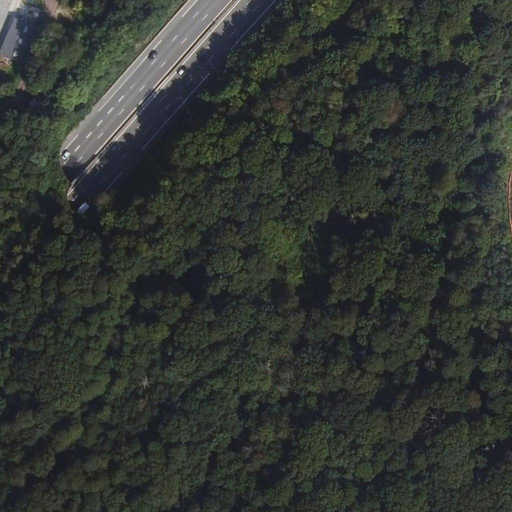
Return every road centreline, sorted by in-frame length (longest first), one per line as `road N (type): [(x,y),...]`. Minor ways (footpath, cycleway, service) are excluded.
road 1 (trunk): [(0,286),(253,0)]
road 2 (trunk): [(213,0),(0,239)]
